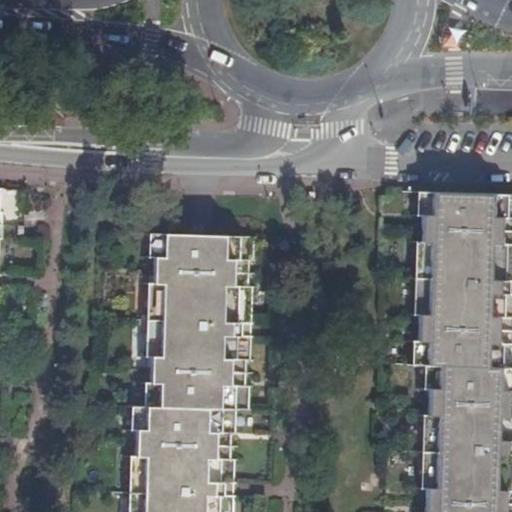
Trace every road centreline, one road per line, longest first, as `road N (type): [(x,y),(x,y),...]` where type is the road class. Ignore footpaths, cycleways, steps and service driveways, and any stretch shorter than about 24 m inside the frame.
road 1 (residential): [(239,159),(0,147)]
road 2 (secondary): [(0,27),(153,44),(228,70)]
road 3 (residential): [(323,161),(511,164)]
road 4 (secondary): [(376,77),(511,70)]
